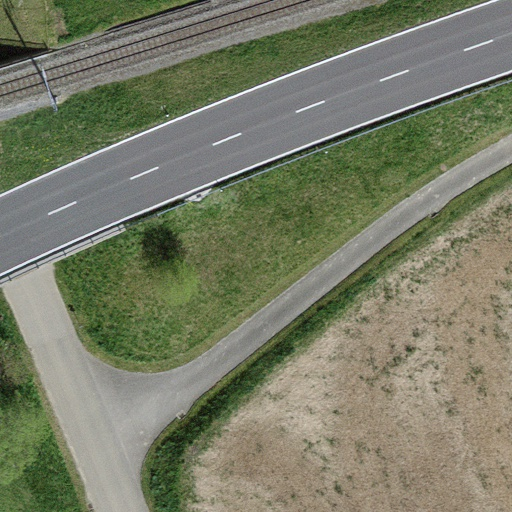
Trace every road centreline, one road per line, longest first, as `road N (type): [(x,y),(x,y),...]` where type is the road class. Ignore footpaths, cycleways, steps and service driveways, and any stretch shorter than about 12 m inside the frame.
road 1 (primary): [(0,238),(324,99),(511,32)]
road 2 (track): [(96,457),(340,263),(511,155)]
road 3 (unclassified): [(0,222),(117,511)]
